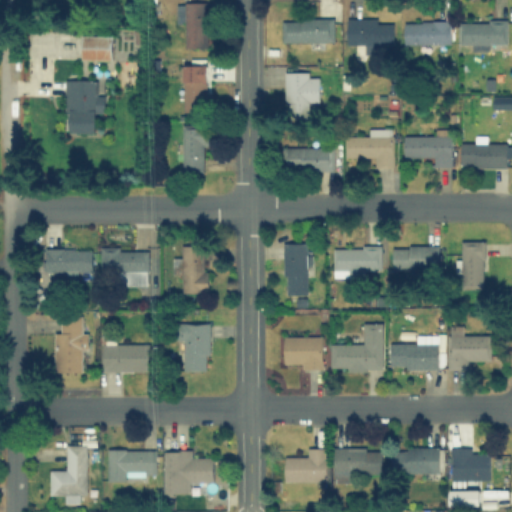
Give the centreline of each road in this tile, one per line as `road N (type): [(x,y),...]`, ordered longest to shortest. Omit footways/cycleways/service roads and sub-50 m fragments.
road 1 (residential): [(14,511),(7,0)]
road 2 (tertiary): [(248,511),(244,0)]
road 3 (residential): [(5,205),(511,207)]
road 4 (residential): [(13,408),(511,403)]
